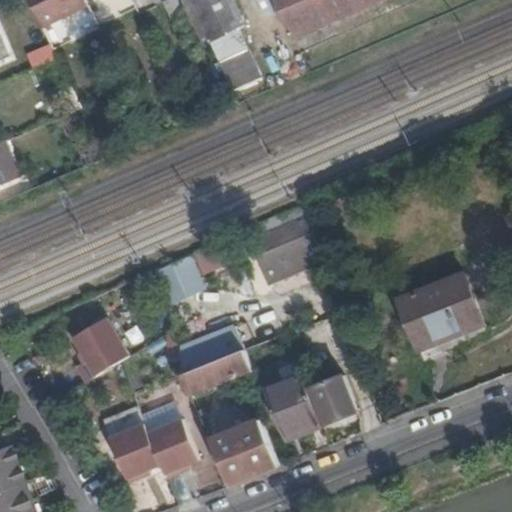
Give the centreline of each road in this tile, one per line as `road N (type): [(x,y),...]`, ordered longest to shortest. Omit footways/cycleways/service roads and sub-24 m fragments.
road 1 (residential): [(226,511),(511,400)]
road 2 (residential): [(0,350),(96,511)]
